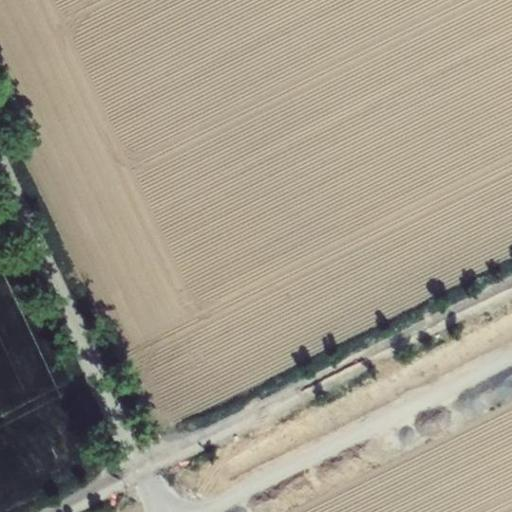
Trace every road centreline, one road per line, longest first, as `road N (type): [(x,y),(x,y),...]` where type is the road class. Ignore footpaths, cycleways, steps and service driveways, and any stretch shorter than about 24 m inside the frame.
road 1 (unclassified): [(0,161),(164,511)]
road 2 (tertiary): [(511,370),(222,511)]
